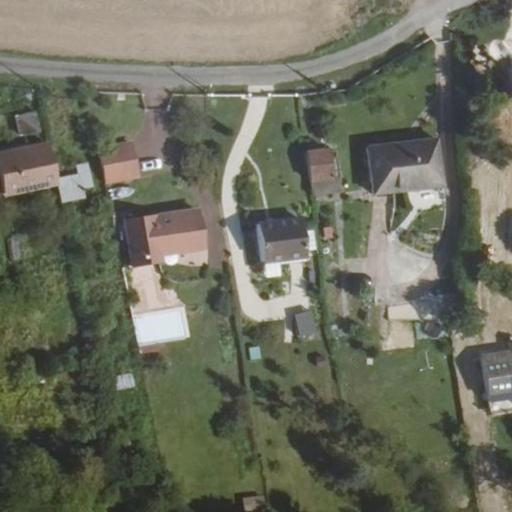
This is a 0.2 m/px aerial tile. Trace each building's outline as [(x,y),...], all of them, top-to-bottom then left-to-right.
[(17,113),(19,134),(41,132),(39,111),(17,113)] [(439,181),(432,132),(363,142),(370,191),(439,181)] [(128,138),(99,143),(104,177),(134,173),(128,138)] [(55,182),(46,144),(0,154),(0,187),(1,194),(55,182)] [(338,175),(334,146),(326,147),(330,176),(338,175)] [(330,176),(326,147),(304,151),(307,180),(330,176)] [(83,187),(80,174),(58,179),(61,191),(83,187)] [(339,185),(338,175),(330,176),(331,186),(339,185)] [(307,180),(308,190),(331,186),(330,176),(307,180)] [(85,198),(83,187),(61,191),(63,202),(85,198)] [(132,264),(161,262),(160,244),(203,241),(202,212),(129,217),(132,264)] [(306,265),(302,215),(255,219),(259,268),(306,265)] [(313,309),(296,312),(301,336),(318,333),(313,309)] [(511,354),(503,356),(508,397),(511,396),(511,354)] [(503,356),(478,359),(484,400),(508,397),(503,356)] [(508,397),(484,400),(486,417),(510,413),(508,397)]
